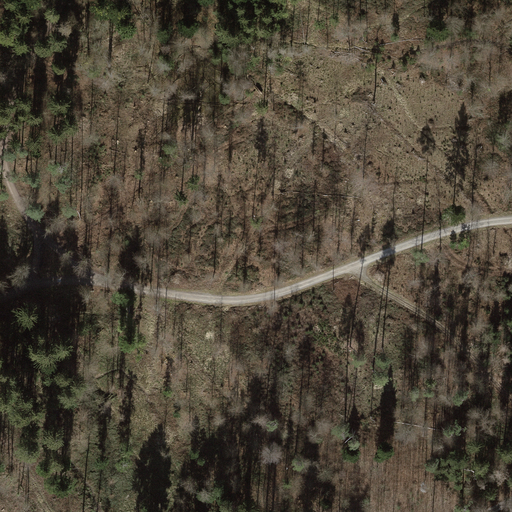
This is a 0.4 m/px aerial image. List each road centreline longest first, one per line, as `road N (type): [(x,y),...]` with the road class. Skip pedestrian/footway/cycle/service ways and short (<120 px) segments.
road 1 (track): [(511,220),(463,223),(287,286),(223,294),(86,276)]
road 2 (track): [(61,0),(18,73),(1,157),(12,193),(86,276)]
